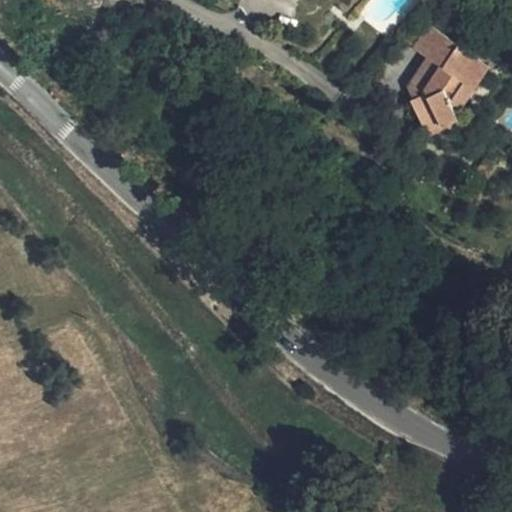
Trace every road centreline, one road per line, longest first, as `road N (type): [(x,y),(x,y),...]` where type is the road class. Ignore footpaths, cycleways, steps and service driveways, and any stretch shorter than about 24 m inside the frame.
road 1 (secondary): [(0,65),(379,405),(511,475)]
road 2 (residential): [(156,0),(223,25),(338,96)]
